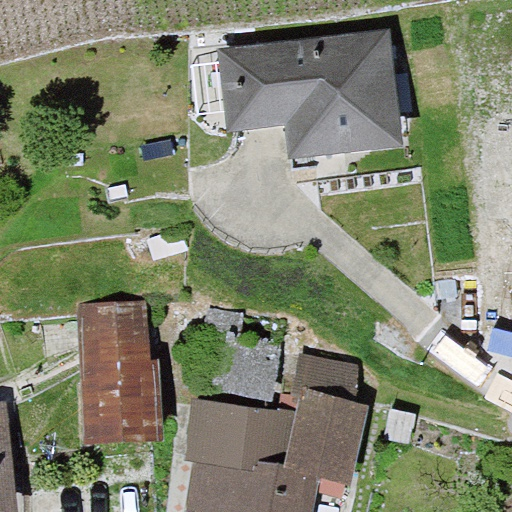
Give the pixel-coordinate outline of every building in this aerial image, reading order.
[(391,37),(222,52),(230,144),(288,139),(291,169),(402,159),(391,37)] [(142,301),(78,307),(89,436),(154,430),(142,301)] [(293,333),(221,317),(204,383),(276,401),(290,348),(293,333)] [(300,426),(218,411),(199,509),(216,511),(351,511),(377,379),(311,367),(300,426)] [(19,511),(4,403),(0,403),(0,511),(19,511)]
